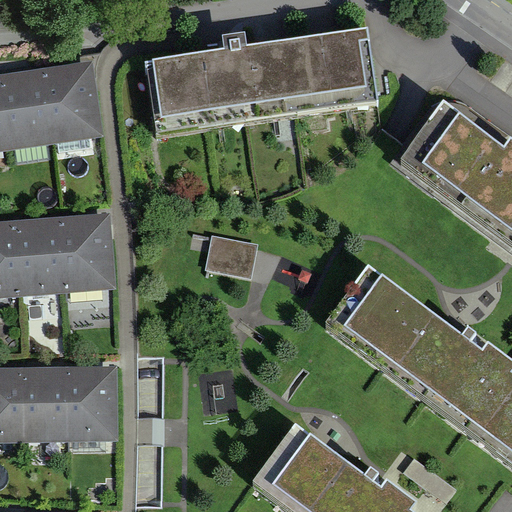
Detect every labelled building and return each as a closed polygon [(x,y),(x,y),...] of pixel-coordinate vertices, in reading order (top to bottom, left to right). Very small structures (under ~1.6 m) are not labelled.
[(369,32),(247,50),(245,37),(223,40),(225,53),(144,65),(155,139),(380,106),(369,32)] [(0,153),(105,139),(94,65),(65,69),(19,76),(0,78),(0,153)] [(511,160),(445,109),(402,165),(511,248),(511,160)] [(0,299),(117,291),(112,216),(84,219),(42,222),(0,225),(0,299)] [(212,239),(207,270),(250,277),(256,246),(212,239)] [(511,375),(376,272),(333,328),(511,463),(511,375)] [(5,370),(0,370),(0,444),(117,443),(116,368),(92,369),(50,369),(5,370)] [(409,511),(298,430),(254,489),(284,511),(409,511)]
